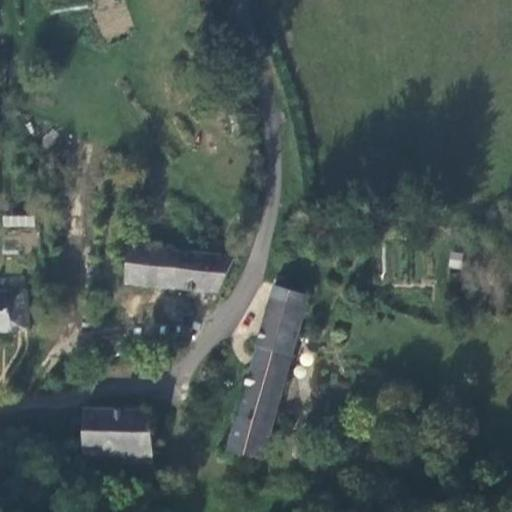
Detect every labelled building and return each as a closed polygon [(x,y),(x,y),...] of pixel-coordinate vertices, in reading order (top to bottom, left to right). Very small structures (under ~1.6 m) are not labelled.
[(34,216),(2,215),(2,227),(34,228),(34,216)] [(220,290),(242,244),(207,240),(201,254),(132,244),(127,282),(220,290)] [(265,456),(308,295),(276,287),(230,451),(265,456)] [(8,329),(8,294),(9,294),(9,291),(8,291),(7,291),(0,292),(0,332),(6,332),(8,332),(9,332),(9,328),(8,329)] [(31,326),(28,292),(9,294),(8,294),(8,329),(9,328),(31,326)] [(157,454),(154,411),(86,410),(86,444),(86,453),(157,454)] [(155,482),(157,454),(86,453),(86,481),(155,482)]
